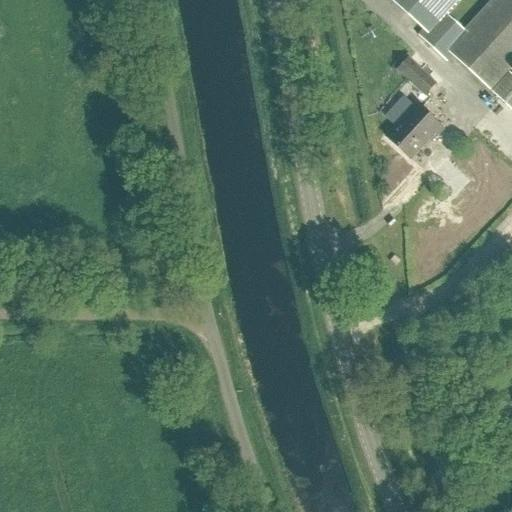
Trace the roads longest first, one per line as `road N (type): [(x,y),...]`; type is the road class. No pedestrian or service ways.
road 1 (tertiary): [(399,511),(360,405),(319,246),(278,0)]
road 2 (unclassified): [(207,317),(150,0)]
road 3 (unclassified): [(207,317),(0,315)]
road 4 (unclassified): [(268,511),(207,317)]
